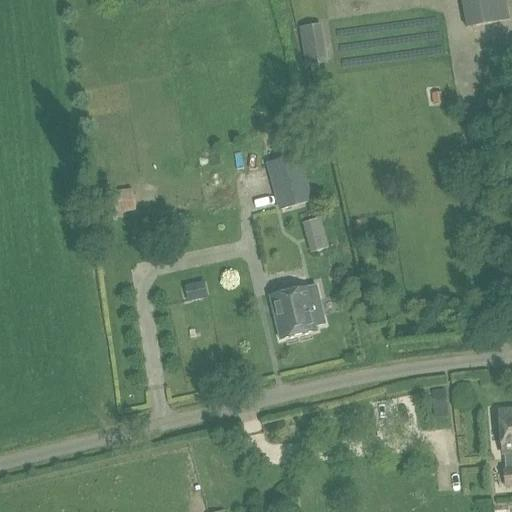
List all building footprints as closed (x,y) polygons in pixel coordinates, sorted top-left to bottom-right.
[(461,0),(467,27),(473,26),(508,19),(508,17),(504,0),(461,0)] [(324,63),(318,25),(297,28),(303,66),(324,63)] [(267,165),(279,210),(308,202),(296,157),(267,165)] [(110,215),(135,211),(131,189),(107,193),(110,215)] [(305,235),(323,230),(320,219),(302,224),(305,235)] [(206,298),(204,285),(185,289),(187,301),(206,298)] [(326,326),(316,286),(269,297),(279,340),(316,331),(316,328),(326,326)] [(511,409),(506,410),(498,411),(502,454),(504,454),(506,470),(503,470),(505,486),(511,485),(511,409)]
